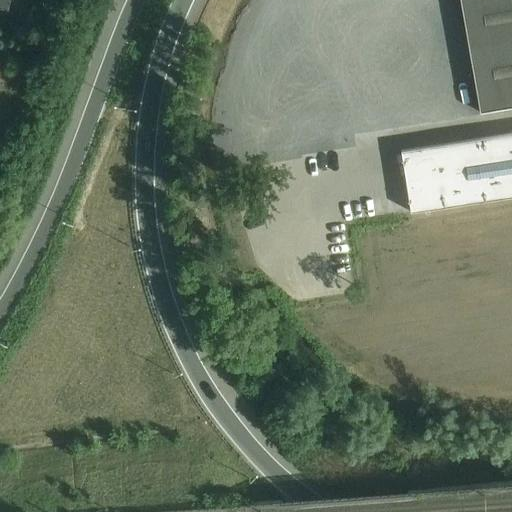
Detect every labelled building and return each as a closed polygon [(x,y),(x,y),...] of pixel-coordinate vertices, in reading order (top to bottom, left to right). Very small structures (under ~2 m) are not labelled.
[(4,13),(20,16),(23,0),(0,0),(0,7),(4,8),(4,13)] [(511,0),(461,0),(480,113),(511,107),(511,0)] [(411,213),(511,197),(511,134),(402,152),(411,213)] [(387,280),(391,301),(511,282),(511,211),(360,235),(366,283),(387,280)] [(451,318),(434,320),(441,363),(432,364),(435,380),(493,371),(483,313),(457,317),(458,322),(460,322),(461,327),(453,328),(451,318)]
